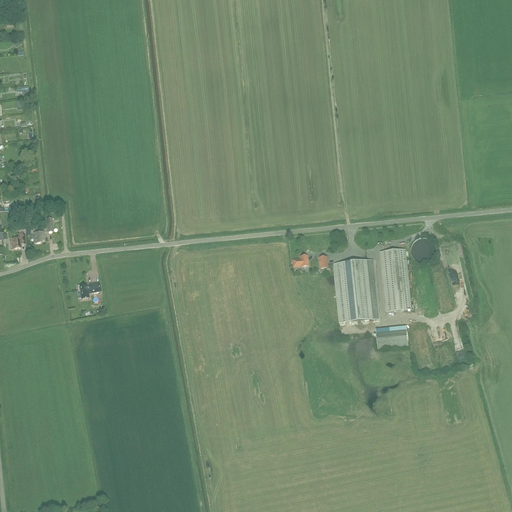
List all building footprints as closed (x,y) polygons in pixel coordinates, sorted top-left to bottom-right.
[(44,233),(34,234),(35,244),(42,243),(42,241),(45,241),(44,233)] [(12,239),(12,244),(13,249),(21,249),(21,246),(25,245),(24,234),(19,234),(20,238),(12,239)] [(411,311),(405,251),(380,253),(386,313),(411,311)] [(301,268),(308,267),(307,257),(300,257),(300,260),(293,261),(293,268),(301,267),(301,268)] [(333,265),(328,266),(327,258),(319,259),(320,270),(327,269),(328,270),(334,269),(339,324),(379,320),(374,261),(333,265)] [(89,299),(88,293),(91,293),(91,294),(101,292),(99,283),(88,285),(78,287),(79,292),(80,292),(82,300),(89,299)] [(405,324),(375,328),(377,348),(407,345),(406,333),(387,335),(381,336),(381,331),(406,328),(405,324)]
